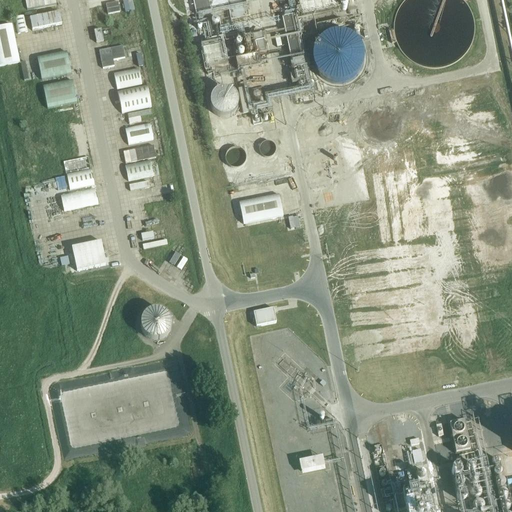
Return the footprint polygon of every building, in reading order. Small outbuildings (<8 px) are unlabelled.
[(207,0),(198,0),(201,12),(210,10),(207,0)] [(249,17),(245,0),(226,0),(230,21),(249,17)] [(299,18),(338,10),(336,0),(298,0),(300,10),(297,11),(299,18)] [(28,17),(31,30),(61,24),(58,11),(28,17)] [(216,24),(222,21),(216,11),(211,14),(216,24)] [(24,15),(14,18),(17,34),(27,32),(24,15)] [(250,22),(236,23),(237,32),(251,30),(250,22)] [(11,25),(0,26),(0,66),(19,63),(11,25)] [(106,28),(98,29),(100,46),(108,45),(106,28)] [(357,39),(358,34),(332,30),(328,40),(314,38),(310,48),(317,52),(314,72),(322,75),(322,81),(333,85),(334,86),(342,89),(345,83),(359,85),(366,67),(369,45),(357,39)] [(132,57),(144,54),(142,41),(129,43),(132,57)] [(224,45),(206,48),(209,65),(227,62),(224,45)] [(101,63),(126,58),(123,46),(98,51),(101,63)] [(66,53),(37,58),(41,81),(71,75),(66,53)] [(239,59),(241,69),(254,66),(251,56),(239,59)] [(116,90),(142,85),(138,69),(113,75),(116,90)] [(72,81),(42,87),(47,110),(77,104),(72,81)] [(150,108),(146,85),(116,92),(121,114),(150,108)] [(265,86),(256,87),(258,101),(267,100),(265,86)] [(239,108),(239,105),(239,103),(238,100),(237,97),(235,95),(233,93),(230,91),(228,90),(225,90),(222,90),(219,91),(216,92),(214,94),(212,96),(210,99),(209,102),(208,105),(209,108),(210,112),(211,114),(213,116),(215,118),(218,120),(221,121),(223,121),(227,121),(229,120),(232,119),(235,117),(237,114),(238,111),(239,108)] [(363,110),(365,145),(400,142),(397,107),(363,110)] [(131,122),(143,122),(142,112),(130,113),(131,122)] [(119,116),(107,119),(110,131),(121,129),(119,116)] [(128,145),(153,140),(149,124),(124,129),(128,145)] [(276,151),(276,149),(276,146),(274,144),(271,142),(268,141),(266,142),(263,144),(261,146),(261,149),(262,152),(264,155),(267,156),(269,156),(272,156),(274,154),(276,151)] [(138,148),(132,149),(134,162),(140,161),(138,148)] [(244,162),(244,159),(244,156),(242,153),(239,151),(236,151),(233,152),(230,153),(228,156),(228,159),(228,162),(229,164),(230,166),(233,167),(236,168),(239,167),(242,166),(243,164),(244,162)] [(128,182),(153,177),(149,161),(124,166),(128,182)] [(91,171),(66,176),(70,195),(95,189),(91,171)] [(132,182),(132,189),(152,188),(152,181),(132,182)] [(64,212),(98,205),(95,190),(70,195),(60,197),(64,212)] [(133,197),(136,205),(147,201),(144,192),(133,197)] [(245,222),(285,217),(282,195),(242,200),(245,222)] [(138,218),(152,217),(151,204),(136,205),(138,218)] [(145,239),(157,238),(156,230),(144,232),(145,239)] [(168,238),(145,243),(146,250),(170,244),(168,238)] [(53,252),(57,268),(104,259),(100,242),(53,252)] [(184,269),(190,259),(185,255),(178,266),(184,269)] [(255,310),(258,326),(280,322),(277,307),(255,310)] [(171,330),(172,328),(171,326),(170,323),(169,320),(167,319),(165,317),(163,316),(161,316),(158,316),(156,316),(154,317),(152,318),(150,319),(148,321),(147,324),(146,326),(146,328),(147,331),(147,333),(149,336),(150,338),(152,339),(155,340),(158,341),(160,341),(164,340),(166,339),(168,337),(169,335),(171,333),(171,330)] [(95,321),(92,324),(99,331),(102,327),(95,321)] [(322,458),(298,463),(300,472),(324,468),(322,458)]
